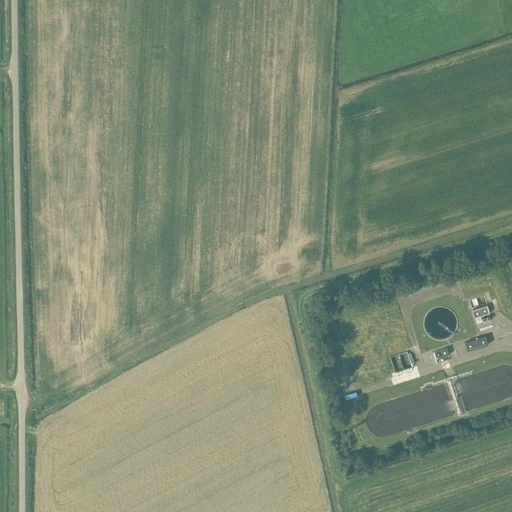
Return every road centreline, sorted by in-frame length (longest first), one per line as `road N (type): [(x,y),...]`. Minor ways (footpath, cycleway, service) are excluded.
road 1 (unclassified): [(17,511),(11,0)]
road 2 (unknown): [(366,391),(511,346)]
